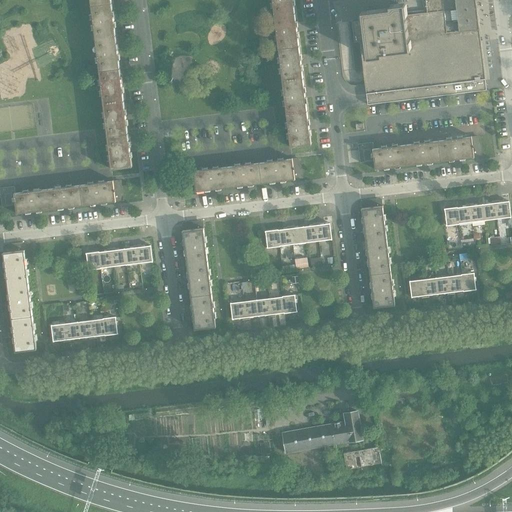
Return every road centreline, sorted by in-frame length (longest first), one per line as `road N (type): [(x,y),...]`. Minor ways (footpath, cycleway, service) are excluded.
road 1 (residential): [(163,218),(136,0)]
road 2 (residential): [(342,197),(320,0)]
road 3 (residential): [(360,324),(179,345)]
road 4 (residential): [(163,218),(342,197)]
road 5 (residential): [(179,345),(0,361)]
road 6 (residential): [(342,197),(511,176)]
road 7 (residential): [(0,237),(163,218)]
road 8 (residential): [(511,306),(360,324)]
road 9 (motorway): [(137,511),(0,455)]
road 10 (residential): [(360,324),(342,197)]
road 11 (residential): [(179,345),(163,218)]
